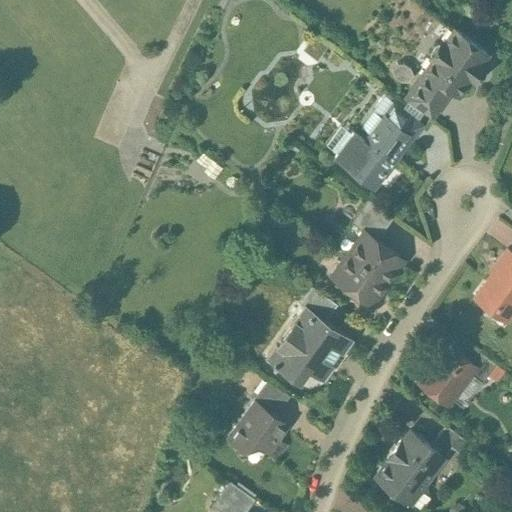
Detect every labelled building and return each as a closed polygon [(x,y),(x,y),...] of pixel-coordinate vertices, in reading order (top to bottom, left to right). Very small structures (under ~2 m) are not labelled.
[(486,49),(454,26),(444,40),(441,38),(434,39),(429,46),(430,53),(433,55),(426,66),(425,65),(424,66),(450,85),(456,90),(468,74),(471,76),(475,76),(483,65),(482,61),(479,58),(486,49)] [(325,45),(322,40),(317,37),(312,35),(305,44),(318,54),(325,45)] [(342,56),(333,49),(327,56),(337,63),(342,56)] [(450,85),(424,66),(404,93),(407,96),(423,107),(430,112),(450,85)] [(423,107),(407,96),(401,103),(398,101),(396,103),(415,117),(423,107)] [(396,103),(392,100),(383,112),(385,113),(408,130),(410,132),(419,120),(415,117),(396,103)] [(384,114),(372,105),(360,121),(370,129),(364,136),(346,159),(345,161),(372,181),(385,165),(383,163),(408,130),(385,113),(384,114)] [(352,126),(334,149),(346,159),(364,136),(352,126)] [(393,213),(367,194),(359,206),(384,225),(393,213)] [(384,225),(359,206),(350,218),(363,227),(364,226),(376,236),(384,225)] [(488,228),(509,240),(511,235),(511,220),(497,213),(488,228)] [(376,236),(364,226),(363,227),(347,249),(386,277),(403,255),(376,236)] [(511,247),(506,243),(494,259),(496,260),(474,289),(492,302),(494,299),(507,308),(511,301),(511,247)] [(386,277),(347,249),(331,271),(370,300),(386,277)] [(336,300),(311,281),(298,299),(304,303),(305,302),(325,316),(336,300)] [(304,303),(293,317),(277,340),(276,340),(267,353),(273,358),(271,360),(274,361),(275,359),(293,372),(302,360),(322,375),(332,361),(330,360),(339,348),(341,349),(351,335),(325,316),(305,302),(304,303)] [(446,338),(438,350),(436,349),(424,364),(426,365),(417,377),(446,399),(469,368),(475,360),(469,355),(446,338)] [(495,360),(476,345),(469,355),(475,360),(469,368),(482,378),(495,360)] [(289,393),(266,377),(252,396),(255,399),(255,398),(271,410),(278,401),(281,404),(289,393)] [(255,399),(228,435),(241,444),(267,440),(270,443),(282,427),(273,420),(277,414),(271,410),(255,398),(255,399)] [(445,422),(437,433),(459,450),(467,439),(445,422)] [(410,427),(402,437),(400,436),(386,454),(388,455),(374,473),(408,499),(444,453),(410,427)] [(243,511),(255,497),(229,478),(211,502),(224,511),(243,511)]
